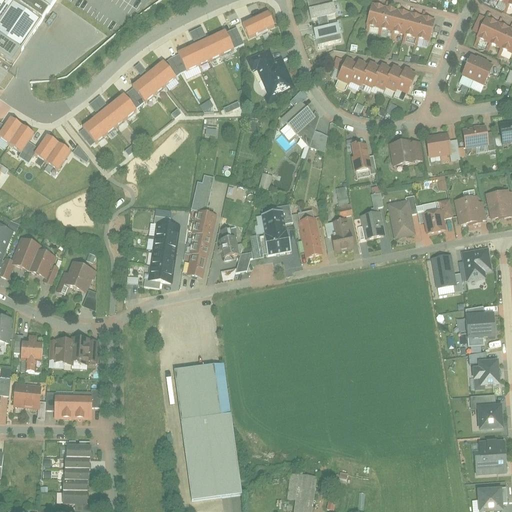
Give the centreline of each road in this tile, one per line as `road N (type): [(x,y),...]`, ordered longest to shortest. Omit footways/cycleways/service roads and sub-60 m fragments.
road 1 (residential): [(298,274),(501,237)]
road 2 (residential): [(233,0),(144,44),(71,109)]
road 3 (residential): [(262,280),(144,306),(114,328)]
road 4 (residential): [(435,122),(354,124),(329,109),(305,72)]
road 5 (residential): [(501,237),(511,372)]
road 6 (residential): [(435,122),(437,86),(471,0)]
road 7 (residential): [(0,293),(78,330),(114,328)]
